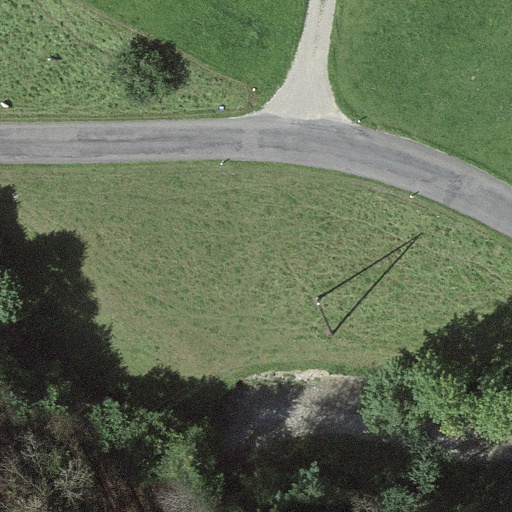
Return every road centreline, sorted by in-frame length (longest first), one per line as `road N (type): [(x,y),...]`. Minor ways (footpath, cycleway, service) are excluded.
road 1 (unclassified): [(0,143),(300,143),(445,183),(511,224)]
road 2 (track): [(300,143),(322,0)]
